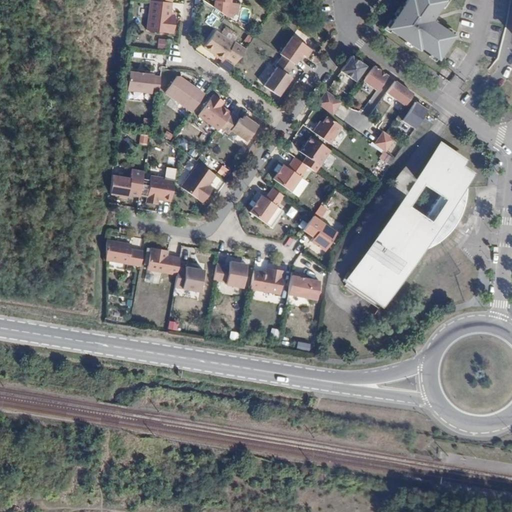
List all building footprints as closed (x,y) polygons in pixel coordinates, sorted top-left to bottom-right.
[(156,1),(150,0),(150,3),(140,2),(138,18),(148,19),(147,30),(174,33),(176,16),(171,15),(172,3),(156,1)] [(214,0),(214,7),(227,16),(227,14),(228,1),(230,2),(230,0),(214,0)] [(400,8),(396,14),(387,27),(418,48),(420,46),(437,58),(454,34),(431,19),(443,0),(409,0),(408,1),(403,5),(400,8)] [(228,1),(227,14),(241,21),(242,3),(230,2),(228,1)] [(225,56),(235,63),(245,49),(235,42),(234,43),(216,29),(204,47),(211,52),(212,51),(216,54),(216,55),(223,60),(225,56)] [(283,55),(295,64),(302,54),(306,57),(312,49),(293,36),(280,54),(283,55)] [(365,64),(351,54),(340,69),(355,79),(365,64)] [(288,74),(295,64),(283,55),(276,66),(277,67),(264,85),(278,95),(291,77),(288,74)] [(377,89),(387,74),(373,64),(363,78),(377,89)] [(151,91),(159,92),(161,77),(153,76),(153,74),(129,71),(127,90),(151,92),(151,91)] [(166,94),(192,112),(204,94),(179,76),(177,76),(165,93),(166,94)] [(404,103),(412,92),(394,79),(386,90),(404,103)] [(326,90),(317,102),(322,105),(326,99),(330,93),(326,90)] [(326,99),(337,106),(341,100),(330,93),(326,99)] [(221,128),(231,113),(221,105),(224,101),(213,94),(198,115),(219,130),(221,128)] [(322,105),(333,112),(337,106),(326,99),(322,105)] [(414,126),(427,108),(415,99),(402,118),(414,126)] [(241,120),(231,113),(221,128),(228,133),(231,130),(246,141),(257,125),(244,116),(241,120)] [(313,130),(330,142),(342,125),(327,114),(323,121),(320,119),(313,130)] [(341,127),(333,141),(340,145),(348,131),(341,127)] [(393,137),(384,131),(383,130),(378,136),(389,143),(393,137)] [(331,148),(311,134),(305,143),(304,143),(299,149),(320,164),(331,148)] [(374,142),(385,149),(389,143),(378,136),(374,142)] [(345,285),(379,308),(419,250),(422,249),(428,246),(434,243),(441,239),(446,234),(450,230),(453,226),(455,227),(460,220),(458,218),(462,209),(464,202),(466,195),(466,188),(463,186),(470,174),(459,167),(463,161),(441,146),(417,179),(440,195),(425,217),(402,201),(349,280),(345,277),(343,280),(346,283),(345,285)] [(383,151),(378,158),(387,165),(392,158),(383,151)] [(291,190),(309,165),(296,156),(288,167),(284,164),(274,178),(291,190)] [(209,185),(216,175),(199,162),(181,187),(203,202),(213,188),(209,185)] [(221,165),(216,172),(223,177),(228,170),(221,165)] [(130,178),(112,175),(111,194),(119,195),(119,197),(127,198),(130,178)] [(158,199),(171,201),(174,180),(151,176),(147,202),(158,204),(158,199)] [(265,222),(284,194),(273,187),(266,197),(262,194),(250,211),(265,222)] [(324,248),(336,230),(322,221),(310,239),(324,248)] [(107,240),(107,259),(140,265),(143,251),(131,249),(132,244),(107,240)] [(177,275),(178,267),(180,258),(168,256),(169,250),(151,248),(148,270),(177,275)] [(218,264),(215,279),(227,281),(226,284),(244,287),(248,264),(231,261),(230,266),(218,264)] [(177,275),(175,287),(201,291),(204,270),(194,268),(195,265),(187,264),(186,268),(178,267),(177,275)] [(254,269),(251,288),(281,293),(285,270),(272,267),(272,272),(267,272),(254,269)] [(292,271),(289,293),(308,297),(317,298),(320,281),(312,280),(304,279),(299,278),(300,273),(292,271)] [(175,331),(177,323),(168,321),(167,329),(175,331)] [(270,328),(269,338),(277,339),(278,329),(270,328)]
